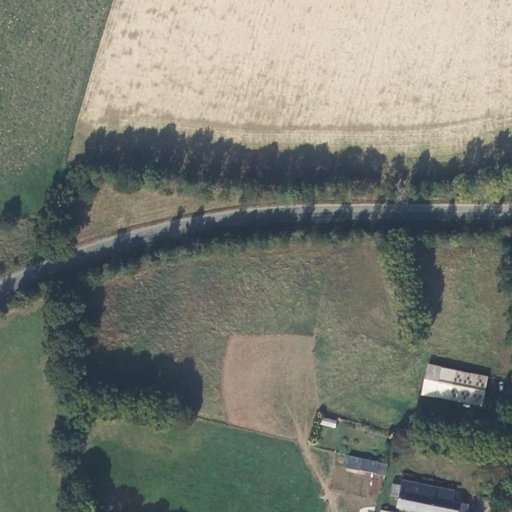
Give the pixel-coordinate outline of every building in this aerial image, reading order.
[(441,404),(446,374),(431,371),(426,401),(441,404)] [(487,412),(491,384),(446,374),(441,404),(487,412)] [(321,417),(320,425),(335,428),(336,420),(321,417)] [(492,428),(491,439),(509,442),(511,432),(492,428)] [(382,468),(365,465),(363,475),(379,478),(382,468)] [(391,469),(382,468),(379,478),(389,481),(391,469)] [(458,497),(406,486),(405,492),(403,506),(402,511),(471,511),(472,510),(457,507),(458,497)] [(393,504),(403,506),(405,492),(396,490),(393,504)]
